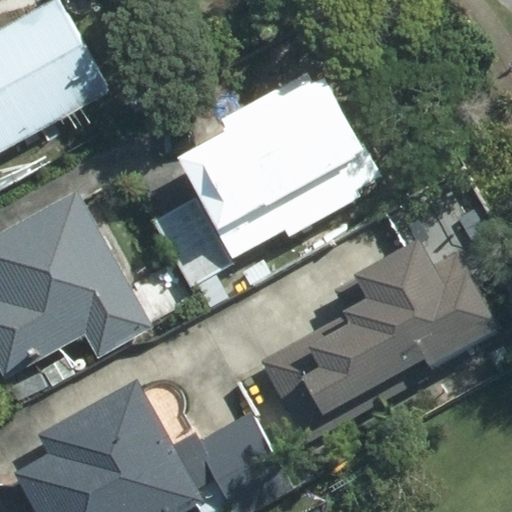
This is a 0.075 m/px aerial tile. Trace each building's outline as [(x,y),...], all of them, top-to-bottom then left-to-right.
[(67,2),(0,37),(0,154),(115,93),(67,2)] [(341,86),(196,166),(247,258),(300,228),(302,234),(370,196),(367,190),(392,175),(341,86)] [(87,193),(0,241),(0,278),(14,303),(0,310),(0,343),(18,376),(97,331),(109,354),(161,325),(87,193)] [(204,202),(161,226),(198,289),(207,285),(218,304),(235,295),(222,274),(240,264),(204,202)] [(360,314),(274,361),(318,442),(369,415),(364,406),(447,358),(450,366),(511,330),(511,316),(490,278),(466,291),(440,241),(347,293),(360,314)] [(194,511),(215,501),(150,384),(55,437),(65,455),(30,473),(50,511),(194,511)] [(257,511),(297,490),(256,415),(206,443),(244,511),(257,511)]
